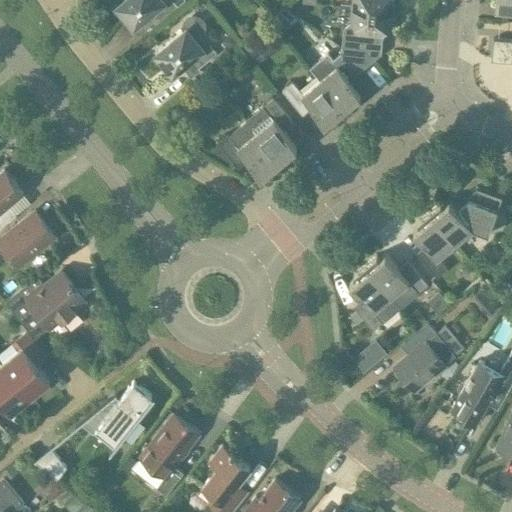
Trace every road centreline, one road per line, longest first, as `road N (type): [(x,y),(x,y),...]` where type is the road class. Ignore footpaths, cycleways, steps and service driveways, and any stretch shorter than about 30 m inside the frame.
road 1 (residential): [(271,231),(217,181),(171,155),(74,40),(54,4)]
road 2 (residential): [(445,88),(271,231)]
road 3 (residential): [(287,250),(460,112)]
road 4 (residential): [(121,186),(0,37)]
road 5 (residential): [(456,511),(353,444),(306,401)]
